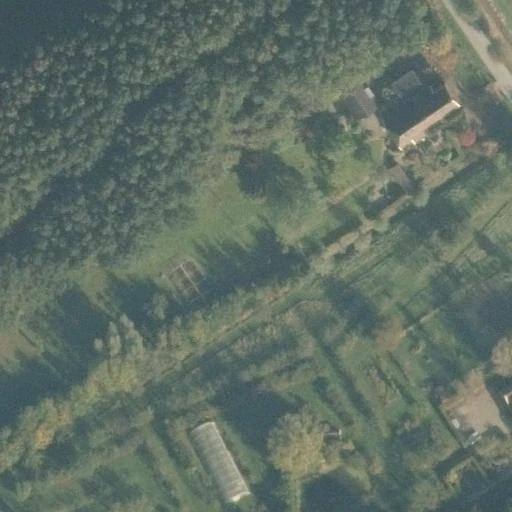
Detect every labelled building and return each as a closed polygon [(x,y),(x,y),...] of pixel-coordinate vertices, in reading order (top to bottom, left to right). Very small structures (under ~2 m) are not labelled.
[(391,78),(404,97),(424,83),(412,64),(391,78)] [(337,94),(354,119),(384,98),(368,73),(337,94)] [(458,99),(445,80),(433,88),(429,82),(382,115),(403,145),(428,128),(426,127),(441,117),(438,113),(458,99)] [(416,185),(398,160),(385,169),(404,194),(416,185)] [(445,389),(434,394),(442,408),(453,402),(445,389)] [(511,389),(499,398),(511,418),(511,389)] [(224,507),(249,498),(221,424),(196,433),(224,507)]
